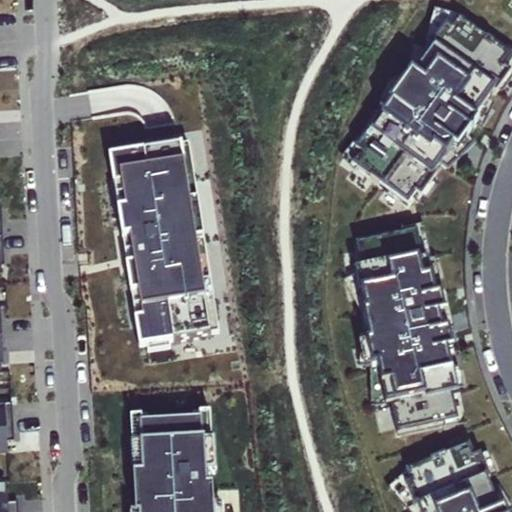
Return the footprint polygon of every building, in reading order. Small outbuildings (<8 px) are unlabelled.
[(363,156),(355,167),(408,205),(416,194),(421,198),(447,161),(453,165),(495,105),(489,101),(511,67),(511,58),(457,20),(418,77),(411,72),(356,151),(363,156)] [(182,149),(109,160),(137,347),(211,336),(182,149)] [(393,407),(399,434),(457,422),(452,399),(458,398),(448,354),(453,353),(448,334),(444,336),(439,316),(445,315),(442,298),(436,300),(432,282),(426,283),(415,232),(357,245),(363,273),(358,274),(367,314),(363,315),(369,342),(363,343),(370,372),(379,370),(388,408),(393,407)] [(9,407),(0,407),(0,456),(11,456),(9,407)] [(144,419),(132,420),(136,511),(214,511),(213,490),(206,490),(205,481),(215,480),(212,416),(200,417),(200,423),(144,426),(144,419)] [(492,511),(468,450),(408,472),(422,511),(492,511)]
